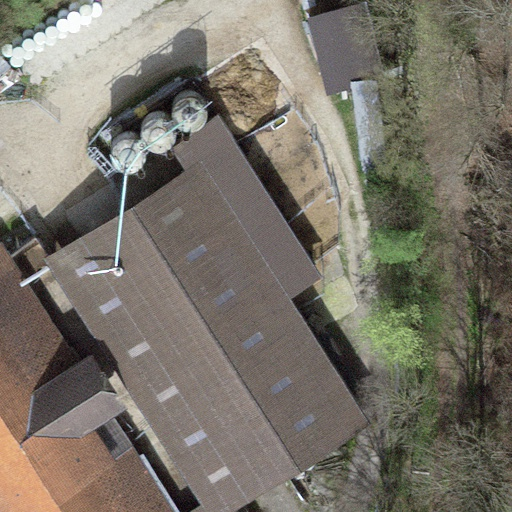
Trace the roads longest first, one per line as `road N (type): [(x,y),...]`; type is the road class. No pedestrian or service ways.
road 1 (track): [(257,0),(313,95),(341,161),(357,231),(375,416),(352,511)]
road 2 (track): [(439,0),(453,272),(447,511)]
road 3 (track): [(0,120),(83,92),(243,0)]
